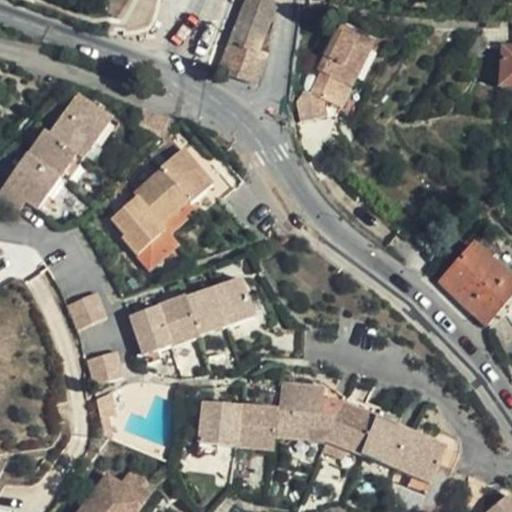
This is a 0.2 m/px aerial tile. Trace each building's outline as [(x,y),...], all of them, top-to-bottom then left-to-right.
[(246,0),(220,73),(257,88),(269,56),(261,53),(277,9),(273,8),(275,2),(273,0),(246,0)] [(328,78),(351,90),(374,42),(341,25),(318,72),(328,78)] [(511,49),(503,49),(500,85),(511,86),(511,49)] [(2,92),(17,99),(29,75),(15,68),(2,92)] [(30,105),(41,81),(29,75),(17,99),(30,105)] [(319,97),(324,100),(341,108),(351,90),(328,78),(319,97)] [(319,97),(302,92),(296,103),(300,123),(328,118),(324,100),(319,97)] [(78,159),(84,163),(113,123),(81,100),(50,138),(78,159)] [(50,138),(45,134),(27,158),(61,182),(78,159),(50,138)] [(182,154),(156,174),(159,177),(188,209),(211,190),(182,154)] [(61,182),(27,158),(0,193),(0,203),(18,217),(26,204),(38,212),(61,182)] [(166,237),(193,215),(188,209),(159,177),(133,198),(135,201),(166,237)] [(176,249),(166,237),(135,201),(111,221),(125,238),(121,241),(147,270),(176,249)] [(511,261),(507,257),(495,269),(474,248),(440,284),(484,327),(511,297),(511,261)] [(242,281),(214,290),(227,329),(255,319),(242,281)] [(227,329),(214,290),(186,300),(199,338),(227,329)] [(92,294),(79,300),(90,323),(102,317),(92,294)] [(79,300),(66,305),(75,330),(90,323),(79,300)] [(199,338),(186,300),(158,309),(171,347),(199,338)] [(158,309),(130,318),(144,356),(158,351),(171,347),(158,309)] [(289,345),(291,327),(290,327),(280,326),(278,344),(289,345)] [(303,347),(305,331),(291,327),(289,345),(303,347)] [(301,363),(303,347),(289,345),(278,344),(276,361),(277,361),(301,363)] [(161,360),(158,351),(144,356),(147,365),(161,360)] [(117,354),(103,358),(104,361),(111,383),(125,379),(117,354)] [(104,361),(89,365),(95,387),(111,383),(104,361)] [(281,386),(278,413),(275,438),(325,445),(342,406),(345,398),(325,384),(323,392),(281,386)] [(98,399),(101,418),(110,416),(117,415),(113,398),(98,399)] [(236,449),(240,408),(203,404),(201,424),(193,423),(192,437),(199,437),(199,444),(220,447),(236,449)] [(325,445),(359,459),(375,420),(342,406),(325,445)] [(278,413),(240,408),(236,449),(256,452),(258,441),(275,443),(275,438),(278,413)] [(101,418),(104,437),(114,441),(110,416),(101,418)] [(378,456),(397,464),(410,434),(375,420),(359,459),(374,466),(378,456)] [(397,464),(393,474),(429,489),(439,464),(454,470),(458,455),(410,434),(397,464)] [(256,452),(274,455),(275,443),(258,441),(256,452)] [(220,447),(199,444),(198,455),(219,458),(220,447)] [(374,466),(393,474),(397,464),(378,456),(374,466)] [(138,511),(155,491),(164,497),(166,502),(184,494),(171,468),(154,476),(146,484),(130,471),(120,485),(107,475),(78,511),(138,511)] [(482,511),(486,485),(467,476),(464,509),(482,511)] [(488,511),(511,511),(511,499),(509,496),(488,511)]
